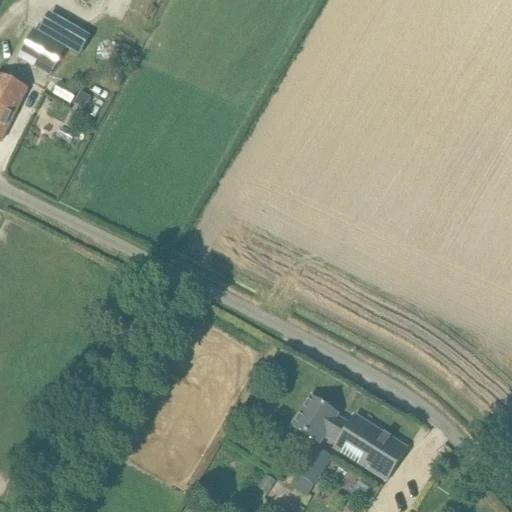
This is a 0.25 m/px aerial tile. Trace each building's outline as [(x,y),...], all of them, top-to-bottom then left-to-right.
[(66,47),(34,30),(18,59),(50,77),(66,47)] [(0,142),(1,143),(27,88),(0,75),(0,142)] [(77,94),(59,83),(54,92),(71,104),(77,94)] [(73,107),(83,112),(89,101),(80,96),(73,107)] [(337,415),(311,398),(292,428),(318,445),(324,436),(336,443),(332,449),(387,483),(408,450),(354,416),(348,426),(340,420),(337,425),(333,422),(337,415)] [(332,459),(317,449),(292,490),(307,499),(332,459)] [(257,488),(266,494),(268,496),(277,482),(266,476),(257,488)]
